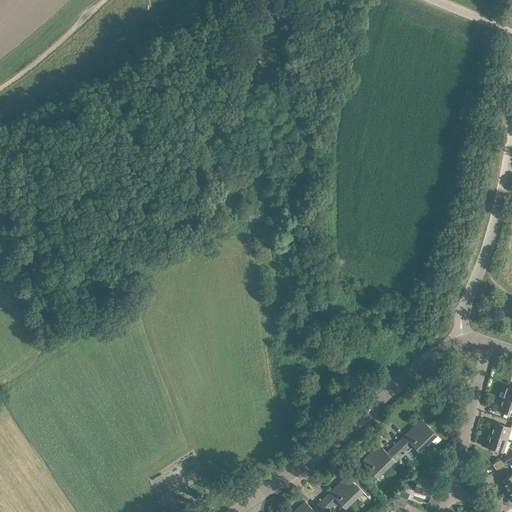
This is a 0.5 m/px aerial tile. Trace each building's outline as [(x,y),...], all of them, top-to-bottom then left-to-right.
[(264,22),(264,28),(262,28),(262,37),(270,37),(270,39),(277,38),(277,34),(275,34),(274,30),(281,29),(280,20),(264,22)] [(511,387),(507,386),(503,398),(511,401),(511,387)] [(511,414),(511,401),(503,398),(499,410),(511,414)] [(396,444),(405,454),(412,461),(432,441),(431,441),(437,435),(421,419),(396,444)] [(494,421),(490,434),(506,439),(511,427),(494,421)] [(502,452),(506,439),(490,434),(486,446),(502,452)] [(396,444),(387,452),(379,445),(361,461),(377,478),(395,461),(400,456),(401,458),(405,454),(396,444)] [(511,461),(511,452),(502,458),(506,465),(511,461)] [(511,473),(502,479),(508,491),(511,488),(511,473)] [(415,475),(403,486),(415,490),(430,495),(434,483),(435,481),(420,476),(420,477),(415,475)] [(320,501),(330,511),(334,508),(333,506),(338,502),(344,509),(362,492),(347,476),(320,501)] [(409,494),(400,490),(397,495),(406,500),(409,494)] [(406,501),(395,495),(391,501),(402,507),(406,501)] [(329,511),(330,511),(320,501),(312,509),(305,502),(293,511),(329,511)]
